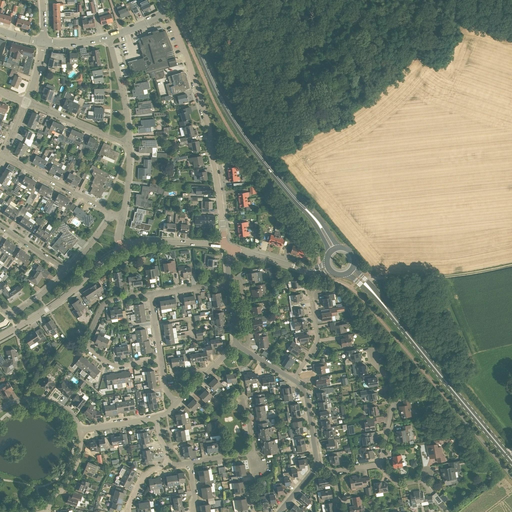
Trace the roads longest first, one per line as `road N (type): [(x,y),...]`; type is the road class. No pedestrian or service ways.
road 1 (residential): [(227,247),(209,128),(166,12)]
road 2 (primary): [(300,204),(228,110),(176,0)]
road 3 (primary): [(511,461),(380,301)]
road 4 (residential): [(160,359),(115,366),(87,343),(102,306),(149,293)]
road 5 (secondary): [(0,337),(61,300),(121,247)]
road 6 (track): [(375,277),(511,265)]
road 7 (residential): [(110,213),(1,155)]
